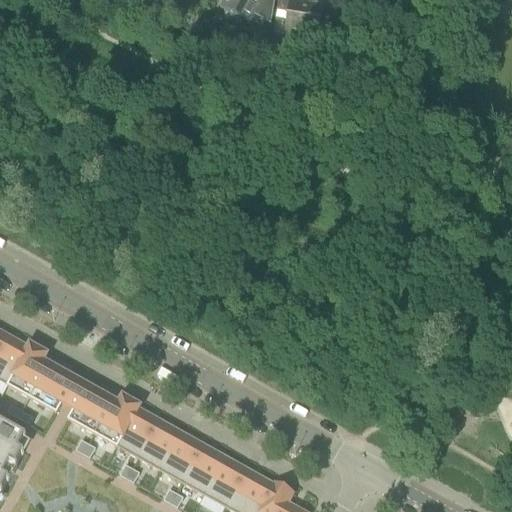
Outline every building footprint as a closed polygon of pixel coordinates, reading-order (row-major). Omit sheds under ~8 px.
[(219,0),(217,9),(248,27),(254,18),(270,27),(274,0),(219,0)] [(279,0),(278,8),(277,14),(287,16),(286,24),(275,22),(271,46),(295,50),(297,35),(301,35),(300,43),(325,47),(331,7),(309,4),(308,7),(302,6),(303,0),(279,0)] [(5,338),(0,346),(0,386),(5,389),(27,350),(5,338)] [(27,350),(5,389),(28,402),(47,368),(42,365),(46,358),(28,348),(27,350)] [(483,383),(498,392),(511,367),(497,358),(483,383)] [(47,368),(28,402),(55,417),(61,407),(66,410),(71,413),(66,423),(93,438),(112,404),(85,389),(80,386),(74,383),(47,368)] [(112,404),(93,438),(116,451),(137,413),(139,410),(121,400),(117,407),(112,404)] [(10,410),(6,417),(17,423),(21,416),(10,410)] [(137,413),(116,451),(138,463),(159,425),(137,413)] [(21,416),(17,423),(27,428),(31,422),(21,416)] [(0,496),(8,482),(2,479),(9,467),(14,470),(23,456),(17,452),(24,439),(0,425),(0,496)] [(181,437),(159,425),(138,463),(159,475),(181,437)] [(203,449),(181,437),(159,475),(181,488),(203,449)] [(80,445),(74,455),(81,459),(87,449),(80,445)] [(87,449),(81,459),(88,463),(94,453),(87,449)] [(203,500),(224,461),(203,449),(181,488),(203,500)] [(225,511),(246,474),(224,461),(203,500),(225,511)] [(124,470),(118,480),(125,484),(131,473),(124,470)] [(125,484),(132,488),(138,477),(131,473),(125,484)] [(246,474),(225,511),(224,511),(253,511),(268,486),(246,474)] [(268,486),(253,511),(281,511),(285,506),(287,507),(293,496),(274,486),(273,489),(268,486)] [(168,494),(162,505),(169,509),(175,498),(168,494)] [(169,509),(175,511),(176,511),(182,502),(175,498),(169,509)]
